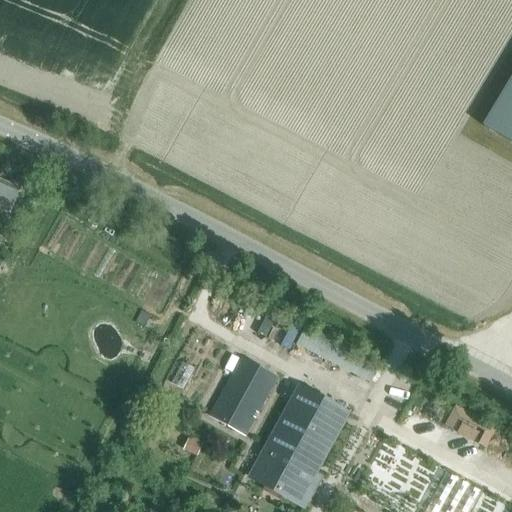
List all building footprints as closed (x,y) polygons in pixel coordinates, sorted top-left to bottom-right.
[(20,190),(0,180),(0,209),(9,214),(20,190)] [(201,404),(224,351),(192,337),(169,390),(201,404)] [(276,378),(241,359),(210,415),(245,434),(276,378)] [(250,477),(304,507),(313,491),(307,488),(348,414),(299,387),(250,477)] [(203,444),(189,438),(183,450),(197,456),(203,444)] [(362,511),(386,511),(388,508),(346,492),(342,504),(362,511)]
